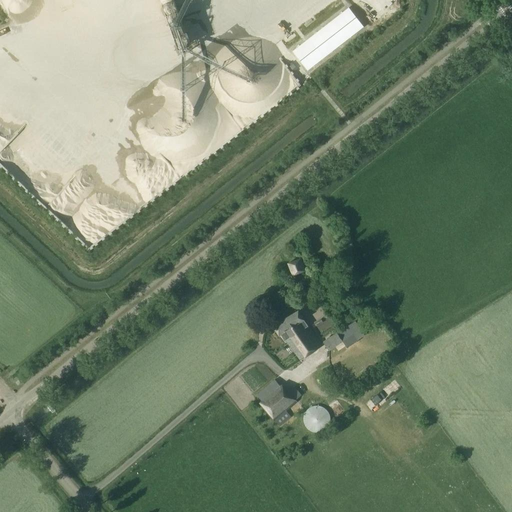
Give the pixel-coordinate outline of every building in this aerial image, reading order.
[(292,51),(307,71),(364,27),(349,7),(292,51)] [(300,256),(288,260),(293,273),(304,268),(300,256)] [(298,306),(274,323),(280,331),(281,330),(285,337),(287,335),(301,355),(321,343),(302,315),(303,314),(298,306)] [(329,351),(343,342),(337,333),(323,342),(329,351)] [(274,421),(298,402),(296,400),(302,395),(294,386),(288,390),(283,384),(280,386),(275,379),(256,394),(262,401),(259,403),(274,421)]
